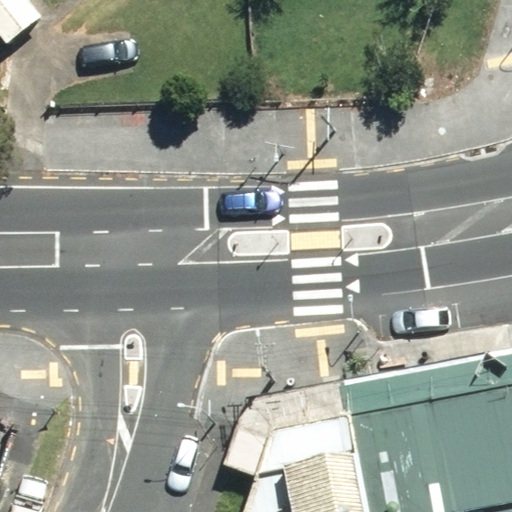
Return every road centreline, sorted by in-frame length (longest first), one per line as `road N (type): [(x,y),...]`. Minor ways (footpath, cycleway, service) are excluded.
road 1 (primary): [(165,243),(311,233),(511,194)]
road 2 (residential): [(165,243),(127,433),(102,511)]
road 3 (primary): [(0,245),(165,243)]
